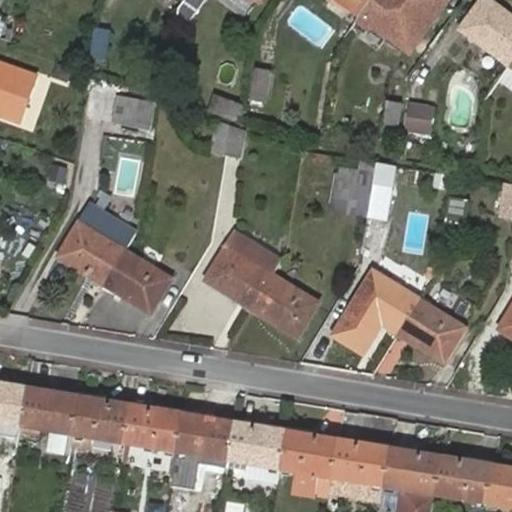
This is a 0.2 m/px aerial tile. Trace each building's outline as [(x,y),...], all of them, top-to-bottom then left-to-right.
[(188,0),(185,4),(198,15),(209,0),(254,0),(256,1),(260,3),(262,0),(188,0)] [(340,0),(362,17),(374,0),(340,0)] [(374,0),(362,17),(412,54),(452,0),(374,0)] [(511,64),(511,16),(489,0),(486,0),(464,31),(511,64)] [(112,29),(97,27),(92,58),(107,60),(112,29)] [(0,118),(24,126),(42,75),(0,59),(0,118)] [(257,67),(252,97),(268,100),(273,70),(257,67)] [(215,98),(210,115),(226,120),(227,117),(231,103),(215,98)] [(140,101),(137,127),(152,130),(156,104),(140,101)] [(387,102),(383,132),(397,134),(402,105),(387,102)] [(406,130),(422,133),(433,135),(437,109),(411,104),(406,130)] [(208,152),(223,157),(233,128),(218,122),(208,152)] [(233,128),(223,157),(237,163),(248,133),(233,128)] [(378,164),(374,186),(369,219),(391,222),(396,189),(400,167),(378,164)] [(330,215),(348,218),(366,220),(373,174),(356,171),(341,168),(340,173),(337,173),(330,215)] [(128,252),(130,248),(141,231),(97,202),(62,257),(107,285),(128,252)] [(239,232),(228,249),(207,283),(235,301),(238,297),(255,308),(273,277),(285,259),(239,232)] [(173,280),(128,252),(107,285),(105,288),(117,297),(120,293),(152,314),(173,280)] [(444,270),(437,269),(435,281),(442,283),(444,270)] [(387,321),(404,331),(422,302),(375,273),(355,308),(385,325),(387,321)] [(320,306),(273,277),(255,308),(270,316),(267,321),(299,341),(320,306)] [(235,301),(252,311),(255,308),(238,297),(235,301)] [(420,341),(417,345),(447,363),(467,330),(422,302),(404,331),(420,341)] [(255,308),(252,311),(267,321),(270,316),(255,308)] [(511,314),(501,334),(511,340),(511,314)] [(385,325),(401,336),(404,331),(387,321),(385,325)] [(404,331),(401,336),(417,345),(420,341),(404,331)] [(0,382),(0,420),(24,425),(30,387),(0,382)] [(81,395),(30,387),(24,425),(75,432),(81,395)] [(133,405),(81,395),(75,432),(73,443),(96,447),(97,436),(127,442),(133,405)] [(185,414),(133,405),(127,442),(179,451),(185,414)] [(238,422),(185,414),(179,451),(232,460),(238,422)] [(289,431),(238,422),(232,460),(282,468),(289,431)] [(340,440),(289,431),(282,468),(300,471),(296,492),(315,495),(320,474),(335,476),(340,440)] [(45,450),(64,452),(66,434),(47,432),(45,450)] [(392,448),(340,440),(335,476),(386,485),(392,448)] [(444,457),(392,448),(386,485),(438,493),(444,457)] [(495,466),(444,457),(438,493),(490,502),(495,466)] [(511,468),(495,466),(490,502),(511,505),(511,468)]
